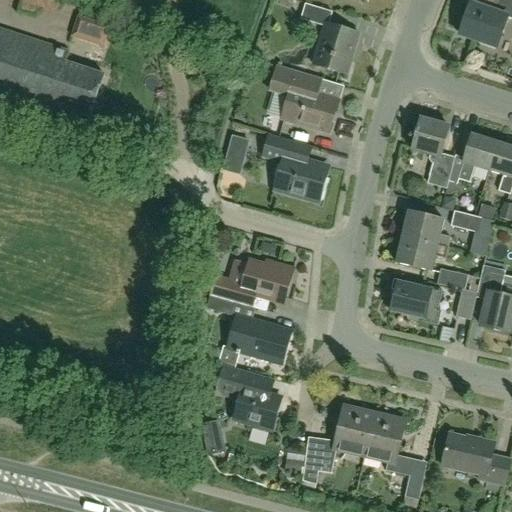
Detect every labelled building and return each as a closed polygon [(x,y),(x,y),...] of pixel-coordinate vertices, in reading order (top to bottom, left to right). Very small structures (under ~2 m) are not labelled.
[(16,0),(57,13),(61,0),(16,0)] [(511,0),(500,0),(500,4),(496,13),(470,4),(460,35),(498,48),(508,19),(511,20),(511,0)] [(331,19),(333,13),(305,5),(301,21),(325,28),(314,66),(347,76),(359,34),(329,25),(331,19)] [(104,76),(65,63),(69,52),(0,29),(0,101),(52,118),(56,108),(90,119),(104,76)] [(268,93),(288,99),(282,121),(329,135),(339,101),(317,94),(319,88),(321,81),(288,71),(276,67),(268,93)] [(412,151),(430,155),(429,160),(432,164),(434,165),(431,177),(428,185),(447,190),(450,183),(448,182),(455,159),(448,157),(441,155),(448,127),(421,120),(418,130),(416,130),(415,134),(416,135),(412,151)] [(489,172),(497,144),(471,135),(464,158),(460,157),(456,156),(456,159),(455,159),(448,182),(450,183),(458,185),(460,180),(470,183),(474,168),(489,172)] [(311,148),(278,139),(268,136),(261,159),(282,165),(275,191),(319,204),(329,169),(306,163),(308,156),(311,148)] [(511,148),(497,144),(489,172),(503,177),(498,192),(510,195),(511,187),(511,148)] [(360,215),(365,195),(355,192),(350,212),(360,215)] [(511,205),(511,206),(504,204),(500,219),(511,222),(511,205)] [(479,234),(483,219),(455,212),(453,219),(451,227),(479,234)] [(403,239),(449,250),(452,239),(442,236),(445,221),(409,213),(403,239)] [(447,260),(449,250),(403,239),(397,264),(433,272),(437,258),(447,260)] [(214,246),(210,256),(224,261),(228,251),(214,246)] [(211,297),(235,304),(247,308),(249,301),(251,296),(270,301),(284,305),(294,270),(278,266),(266,262),(264,266),(250,262),(248,266),(236,262),(232,277),(231,280),(216,276),(215,282),(211,297)] [(476,299),(477,299),(482,300),(488,301),(481,328),(510,335),(511,323),(511,283),(503,282),(506,272),(484,267),(482,275),(481,280),(478,294),(476,299)] [(438,286),(462,291),(466,292),(469,277),(441,270),(439,278),(438,286)] [(402,285),(401,285),(402,282),(394,280),(392,290),(396,293),(392,311),(423,318),(422,323),(439,327),(442,312),(438,311),(442,292),(431,289),(430,292),(419,289),(421,281),(404,278),(402,285)] [(476,299),(478,294),(466,292),(462,291),(457,318),(464,320),(472,322),(477,299),(476,299)] [(233,311),(235,304),(211,297),(210,298),(207,310),(231,317),(233,311)] [(236,370),(241,354),(282,366),(292,334),(237,318),(228,349),(223,347),(218,365),(225,367),(236,370)] [(259,377),(236,370),(225,367),(217,396),(239,402),(234,421),(272,432),(281,400),(271,397),(273,389),(275,381),(259,377)] [(365,458),(375,415),(374,414),(374,412),(361,409),(361,411),(344,407),(336,443),(323,441),(322,448),(315,447),(308,446),(303,482),(317,485),(318,472),(331,474),(336,452),(365,458)] [(421,462),(397,457),(406,422),(389,418),(390,416),(377,413),(377,415),(375,415),(365,458),(387,464),(386,472),(410,477),(403,506),(417,510),(418,502),(419,502),(427,463),(421,462)] [(226,453),(219,422),(201,426),(208,457),(226,453)] [(476,442),(450,436),(442,467),(481,475),(479,481),(505,487),(511,462),(499,459),(492,458),(495,443),(477,439),(476,442)]
